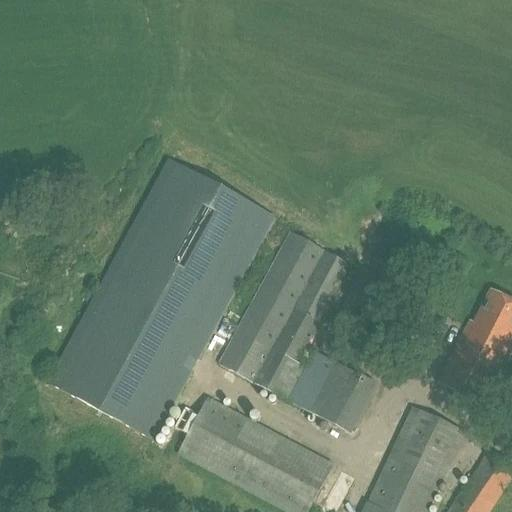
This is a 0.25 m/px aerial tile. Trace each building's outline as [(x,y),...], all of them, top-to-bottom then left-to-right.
[(270,217),(166,161),(48,384),(153,440),(270,217)] [(307,364),(338,287),(320,279),(332,249),(310,240),(297,272),(292,270),(262,345),(251,341),(246,354),(236,350),(231,362),(244,367),(242,373),(274,386),(273,391),(302,402),(316,367),(307,364)] [(458,296),(476,263),(450,249),(432,282),(458,296)] [(457,346),(438,384),(499,412),(507,395),(495,389),(511,351),(511,301),(489,291),(474,325),(468,323),(457,346)] [(361,437),(384,383),(364,375),(353,401),(337,394),(335,399),(333,398),(329,406),(343,412),(336,426),(361,437)] [(179,454),(288,511),(308,511),(333,466),(208,399),(179,454)] [(427,511),(465,433),(412,408),(412,407),(367,503),(371,505),(384,511),(427,511)] [(511,464),(502,459),(473,511),(500,511),(511,491),(511,464)] [(348,474),(332,511),(350,511),(364,480),(348,474)]
